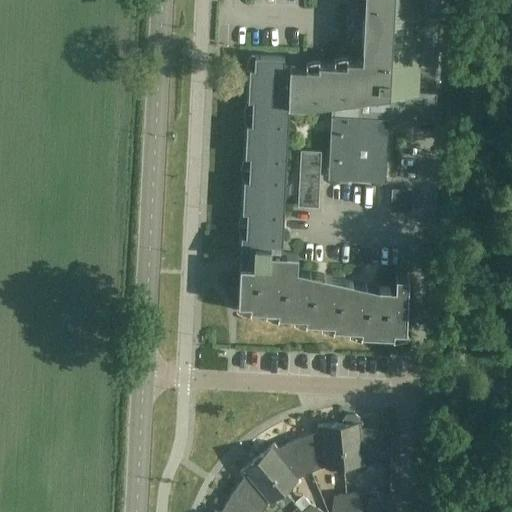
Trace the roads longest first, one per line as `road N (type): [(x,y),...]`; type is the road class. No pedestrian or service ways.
road 1 (residential): [(399,511),(407,390),(141,376)]
road 2 (tertiary): [(141,376),(161,0)]
road 3 (tertiary): [(135,511),(141,376)]
